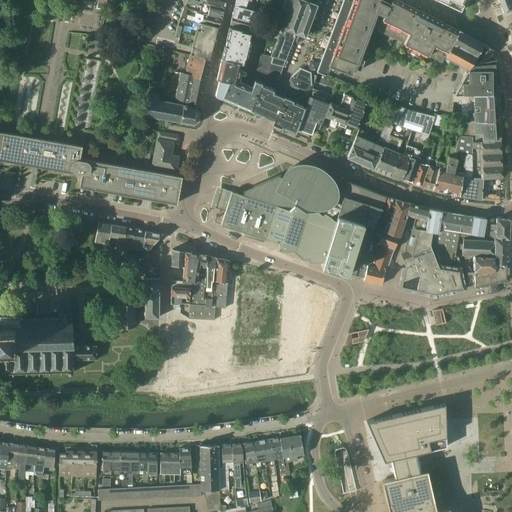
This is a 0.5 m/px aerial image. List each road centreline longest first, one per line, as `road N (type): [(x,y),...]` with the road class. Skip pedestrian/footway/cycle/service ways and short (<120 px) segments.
road 1 (residential): [(511,210),(416,196),(229,124),(209,139),(185,225)]
road 2 (residential): [(322,415),(153,438),(0,428)]
road 3 (residential): [(292,376),(163,388),(173,223)]
road 4 (residential): [(340,410),(511,365)]
road 5 (residential): [(345,294),(332,281),(185,225)]
road 6 (residential): [(28,198),(173,223)]
road 7 (unknown): [(239,247),(225,384)]
road 8 (residential): [(345,294),(323,361),(331,413)]
road 9 (unknown): [(265,258),(258,380)]
